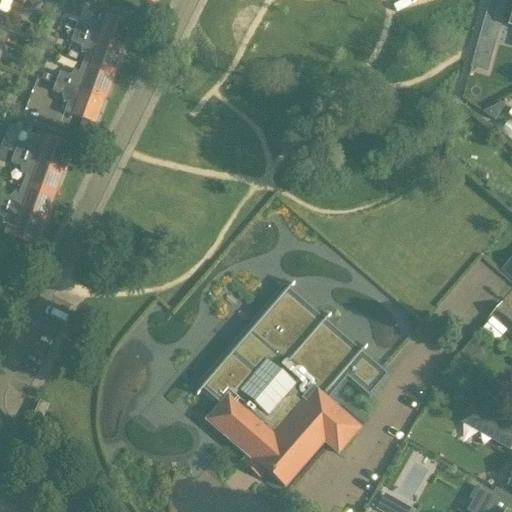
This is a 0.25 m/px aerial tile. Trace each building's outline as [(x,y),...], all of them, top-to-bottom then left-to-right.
[(488,2),(479,37),(491,40),(501,5),(488,2)] [(77,24),(74,32),(121,50),(130,25),(100,14),(96,25),(92,22),(86,28),(77,24)] [(8,34),(0,31),(0,50),(2,51),(8,34)] [(121,50),(74,32),(70,43),(80,47),(80,55),(85,55),(81,63),(112,75),(121,50)] [(494,54),(496,42),(482,39),(479,52),(494,54)] [(81,63),(77,74),(74,71),(68,77),(59,74),(55,82),(103,100),(112,75),(81,63)] [(103,100),(55,82),(52,92),(62,96),(62,104),(66,104),(63,113),(93,125),(103,100)] [(17,146),(14,154),(62,171),(71,146),(40,135),(36,146),(33,143),(27,149),(17,146)] [(62,171),(14,154),(10,164),(20,168),(21,176),(25,176),(22,185),(52,197),(62,171)] [(0,195),(0,205),(43,222),(52,197),(22,185),(18,195),(14,192),(8,198),(0,195)] [(43,222),(0,205),(0,216),(2,217),(2,225),(7,225),(3,235),(34,247),(43,222)] [(116,230),(111,242),(131,252),(136,240),(116,230)] [(511,259),(502,270),(511,279),(511,259)] [(265,473),(285,490),(323,445),(338,458),(361,431),(327,402),(346,380),(368,398),(387,376),(283,286),(196,387),(218,406),(203,423),(244,458),(240,463),(259,480),(265,473)] [(488,319),(490,321),(481,331),(497,343),(505,333),(511,339),(511,313),(501,304),(488,319)] [(511,430),(469,406),(459,423),(510,452),(511,448),(511,430)] [(468,498),(475,502),(468,511),(496,511),(491,509),(496,499),(474,487),(468,498)]
